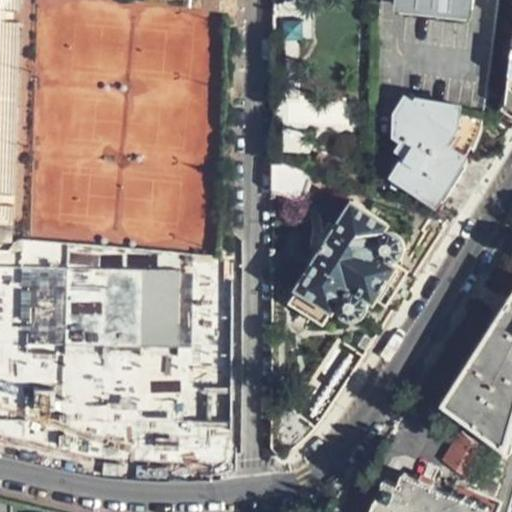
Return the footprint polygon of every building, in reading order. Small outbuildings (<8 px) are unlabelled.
[(0,0),(0,201),(14,202),(21,0),(0,0)] [(234,11),(233,0),(207,0),(207,6),(234,11)] [(309,12),(275,12),(275,36),(309,35),(309,12)] [(450,142),(457,132),(460,105),(417,100),(417,102),(411,109),(403,105),(397,113),(396,136),(401,139),(396,147),(406,153),(397,168),(439,195),(466,151),(450,142)] [(314,174),(274,161),(274,191),(298,200),(302,199),(305,196),(314,174)] [(406,247),(406,237),(403,234),(400,231),(396,229),(387,230),(384,231),(390,222),(356,202),(290,302),(324,324),(341,299),(340,305),(341,311),(349,317),(354,319),(360,318),(363,316),(369,309),(370,304),(368,295),(368,294),(385,303),(407,271),(390,260),(391,258),(396,257),(400,255),(403,252),(406,247)] [(511,312),(449,406),(511,444),(511,312)] [(319,427),(366,357),(341,340),(293,409),(319,427)] [(468,469),(484,443),(462,431),(446,457),(468,469)] [(500,511),(502,508),(416,478),(412,488),(399,484),(391,505),(389,504),(385,511),(500,511)] [(68,511),(43,506),(0,496),(0,511),(68,511)]
